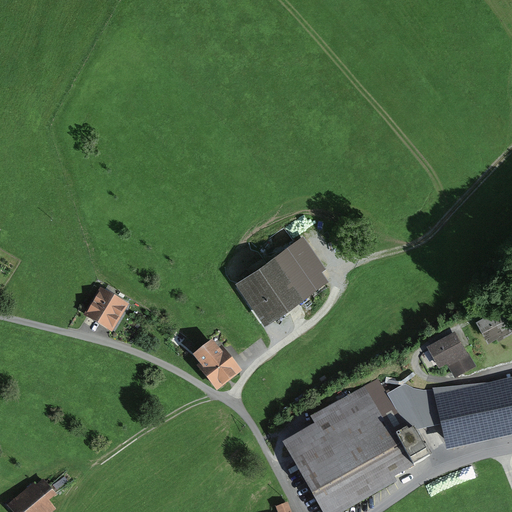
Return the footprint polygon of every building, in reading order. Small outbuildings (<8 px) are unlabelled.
[(281,253),(240,280),(263,316),(305,290),(281,253)] [(109,332),(124,304),(98,291),(84,319),(109,332)] [(479,321),(488,339),(511,327),(511,321),(505,308),(479,321)] [(452,335),(423,350),(433,369),(445,363),(451,375),(468,366),(452,335)] [(194,365),(213,390),(240,370),(221,345),(215,350),(209,341),(193,353),(199,361),(194,365)] [(314,427),(282,446),(318,511),(319,511),(418,457),(376,382),(310,420),(314,427)] [(490,385),(464,391),(474,436),(511,426),(511,399),(494,403),(490,385)] [(49,511),(56,506),(37,485),(9,509),(12,511),(49,511)]
